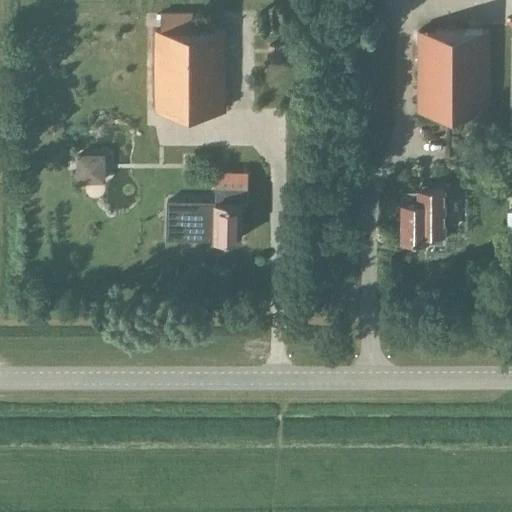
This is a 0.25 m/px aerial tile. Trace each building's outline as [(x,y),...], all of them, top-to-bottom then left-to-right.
[(225,108),(226,29),(156,29),(155,108),(225,108)] [(488,109),(488,30),(418,30),(418,109),(488,109)] [(78,179),(104,179),(104,154),(78,154),(78,179)] [(215,200),(167,199),(167,236),(241,237),(242,201),(248,201),(248,186),(216,185),(215,200)] [(403,201),(403,238),(423,238),(423,241),(444,241),(444,232),(446,232),(445,187),(419,187),(419,189),(403,189),(403,201)]
